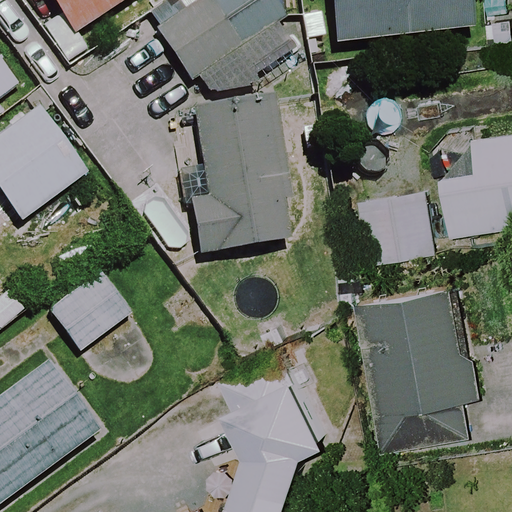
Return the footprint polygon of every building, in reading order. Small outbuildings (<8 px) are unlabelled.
[(53,0),(77,36),(131,0),(53,0)] [(195,110),(289,56),(273,30),(287,23),(273,0),(159,0),(139,12),(171,67),(195,110)] [(464,35),(461,0),(320,0),(324,47),(464,35)] [(0,97),(13,87),(0,69),(0,97)] [(266,103),(188,112),(198,204),(181,206),(187,259),(283,247),(266,103)] [(29,110),(0,132),(0,242),(82,180),(29,110)] [(511,226),(511,132),(471,139),(476,170),(439,175),(448,236),(511,226)] [(434,251),(420,190),(356,204),(369,265),(434,251)] [(42,313),(74,359),(127,321),(95,276),(42,313)] [(474,397),(455,284),(354,300),(379,454),(467,439),(460,400),(474,397)] [(265,403),(192,438),(204,463),(230,451),(235,460),(222,496),(189,511),(285,511),(307,447),(330,437),(287,348),(247,367),(265,403)] [(0,504),(92,437),(41,366),(0,395),(0,504)] [(511,396),(472,404),(479,444),(511,438),(511,396)]
